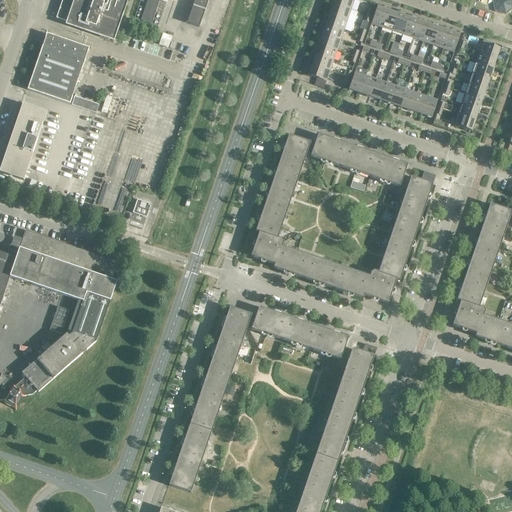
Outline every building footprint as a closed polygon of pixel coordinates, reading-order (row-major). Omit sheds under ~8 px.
[(62,0),(56,18),(66,22),(65,26),(114,42),(128,0),(62,0)] [(147,0),(147,2),(140,0),(139,1),(146,3),(145,8),(138,6),(137,7),(144,9),(142,14),(136,12),(135,12),(142,15),(141,20),(134,17),(133,18),(139,20),(138,21),(141,22),(142,21),(159,27),(159,26),(152,24),(153,19),(161,21),(161,20),(154,18),(156,13),(163,15),(156,12),(158,7),(165,9),(158,6),(159,1),(167,3),(167,0),(147,0)] [(208,0),(194,0),(187,22),(199,26),(208,0)] [(353,0),(334,0),(333,4),(351,10),(353,0)] [(511,0),(494,0),(494,1),(496,12),(506,15),(511,9),(511,0)] [(351,10),(333,4),(330,14),(347,20),(351,10)] [(388,10),(377,7),(371,24),(382,28),(388,10)] [(398,14),(388,10),(382,28),(392,31),(398,14)] [(347,20),(330,14),(326,24),(344,30),(347,20)] [(408,17),(398,14),(392,31),(402,35),(408,17)] [(418,21),(408,17),(402,35),(412,38),(418,21)] [(428,24),(418,21),(412,38),(422,42),(428,24)] [(344,30),(326,24),(323,34),(340,40),(344,30)] [(439,28),(428,24),(422,42),(433,45),(439,28)] [(449,31),(439,28),(433,45),(443,49),(449,31)] [(460,35),(449,31),(443,49),(454,52),(460,35)] [(47,34),(42,47),(28,87),(27,90),(70,104),(89,48),(47,34)] [(340,40),(323,34),(319,45),(337,51),(340,40)] [(499,49),(482,43),(478,54),(496,59),(499,49)] [(337,51),(319,45),(316,55),(333,61),(337,51)] [(496,59),(478,54),(475,64),(492,70),(496,59)] [(333,61),(316,55),(312,65),(330,71),(333,61)] [(492,70),(475,64),(471,74),(489,80),(492,70)] [(330,71),(312,65),(309,76),(326,82),(330,71)] [(367,71),(356,68),(349,90),(359,93),(365,76),(367,71)] [(489,80),(471,74),(468,84),(485,90),(489,80)] [(375,79),(365,76),(359,93),(369,97),(375,79)] [(386,83),(375,79),(369,97),(380,100),(386,83)] [(396,86),(386,83),(380,100),(390,104),(396,86)] [(485,90),(468,84),(464,94),(482,100),(485,90)] [(406,90),(396,86),(390,104),(400,107),(406,90)] [(416,93),(406,90),(400,107),(410,111),(416,93)] [(427,97),(416,93),(410,111),(421,114),(427,97)] [(482,100),(464,94),(461,105),(478,111),(482,100)] [(74,97),(71,105),(96,114),(98,106),(74,97)] [(437,100),(427,97),(421,114),(431,118),(437,100)] [(47,112),(22,104),(6,151),(0,168),(0,172),(23,181),(47,112)] [(478,111),(461,105),(457,115),(475,121),(478,111)] [(475,121),(457,115),(454,126),(471,131),(475,121)] [(310,143),(288,135),(280,160),(302,168),(310,143)] [(318,135),(314,145),(310,157),(320,160),(321,157),(326,159),(325,162),(340,167),(348,145),(339,142),(339,141),(338,141),(338,142),(333,140),(334,139),(333,139),(333,140),(318,135)] [(357,148),(348,145),(340,167),(355,172),(356,169),(361,171),(360,174),(370,177),(377,155),(362,150),(363,149),(362,149),(362,150),(357,148),(357,147),(357,148)] [(392,160),(377,155),(370,177),(379,180),(380,178),(385,179),(384,182),(400,187),(407,165),(398,162),(398,161),(397,161),(397,162),(392,160),(393,160),(392,159),(392,160)] [(302,168),(280,160),(272,184),(294,191),(302,168)] [(435,176),(423,172),(421,179),(433,183),(435,176)] [(432,185),(410,177),(402,201),(424,209),(432,185)] [(294,191),(272,184),(264,208),(285,215),(294,191)] [(151,204),(137,200),(132,213),(146,218),(151,204)] [(424,209),(402,201),(394,225),(416,233),(424,209)] [(511,212),(490,204),(486,214),(481,229),(503,236),(511,212)] [(285,215),(264,208),(255,232),(259,233),(277,239),(278,238),(285,215)] [(416,233),(394,225),(386,249),(408,257),(416,233)] [(503,236),(481,229),(473,252),(495,260),(503,236)] [(25,231),(16,258),(10,277),(33,285),(83,302),(80,310),(79,310),(79,311),(80,311),(77,319),(76,319),(76,320),(77,320),(74,329),(73,328),(73,329),(74,329),(72,333),(68,337),(66,334),(37,360),(37,359),(36,360),(37,361),(30,366),(29,366),(30,367),(23,373),(22,372),(22,373),(25,378),(12,390),(0,385),(0,401),(1,401),(9,399),(14,403),(17,398),(18,398),(32,395),(37,391),(38,392),(96,342),(97,337),(98,338),(98,337),(101,328),(101,329),(101,328),(104,319),(107,310),(108,310),(107,309),(116,282),(111,280),(117,262),(25,231)] [(277,239),(259,233),(251,257),(274,265),(281,246),(282,247),(283,243),(282,240),(278,238),(277,239)] [(311,257),(282,247),(281,246),(274,265),(273,268),(283,272),(284,269),(289,271),(288,273),(303,279),(311,257)] [(386,249),(378,272),(377,274),(396,280),(399,281),(408,257),(386,249)] [(0,305),(1,304),(1,305),(1,304),(4,295),(7,286),(7,285),(10,277),(16,258),(0,252),(0,305)] [(495,260),(473,252),(465,276),(487,284),(495,260)] [(340,267),(311,257),(303,279),(319,284),(319,281),(324,283),(323,285),(333,289),(340,267)] [(370,277),(369,277),(340,267),(333,289),(343,292),(343,289),(348,291),(347,294),(363,299),(364,296),(370,277)] [(371,273),(369,277),(370,277),(364,296),(388,304),(396,280),(377,274),(378,272),(374,271),(371,273)] [(487,284),(465,276),(457,301),(460,302),(479,308),(479,307),(487,284)] [(479,308),(460,302),(452,326),(476,334),(482,315),(483,316),(485,312),(483,308),(479,307),(479,308)] [(274,313),(259,307),(251,329),(261,333),(262,330),(267,331),(266,334),(281,339),(288,318),(280,315),(280,314),(279,314),(274,313),(275,312),(274,312),(274,313)] [(251,315),(229,308),(224,323),(227,324),(225,329),(222,328),(219,337),(241,345),(251,315)] [(511,325),(483,316),(482,315),(476,334),(475,337),(490,343),(491,340),(496,341),(495,344),(505,347),(511,325)] [(298,321),(288,318),(281,339),(296,345),(297,342),(302,343),(301,346),(311,350),(318,328),(303,323),(304,322),(303,322),(298,321),(298,320),(298,321)] [(333,333),(318,328),(311,350),(320,353),(321,350),(326,352),(325,354),(340,360),(348,338),(339,335),(339,334),(338,334),(338,335),(333,333),(334,332),(333,332),(333,333)] [(241,345),(219,337),(216,347),(219,348),(217,353),(214,352),(209,367),(231,375),(241,345)] [(377,348),(365,344),(362,351),(374,355),(377,348)] [(352,349),(351,350),(343,374),(365,381),(373,357),(352,349)] [(231,375),(209,367),(204,382),(207,383),(205,388),(202,387),(199,397),(221,404),(231,375)] [(365,381),(343,374),(335,397),(357,405),(365,381)] [(221,404),(199,397),(196,406),(198,407),(197,412),(194,411),(189,426),(211,434),(221,404)] [(357,405),(335,397),(326,424),(348,432),(357,405)] [(348,432),(326,424),(316,454),(338,461),(348,432)] [(211,434),(189,426),(183,442),(186,443),(185,447),(182,446),(179,456),(201,463),(211,434)] [(338,461),(316,454),(307,481),(329,488),(338,461)] [(201,463),(179,456),(175,465),(178,466),(177,471),(174,470),(168,486),(190,493),(201,463)] [(329,488),(307,481),(299,504),(320,511),(329,488)]
